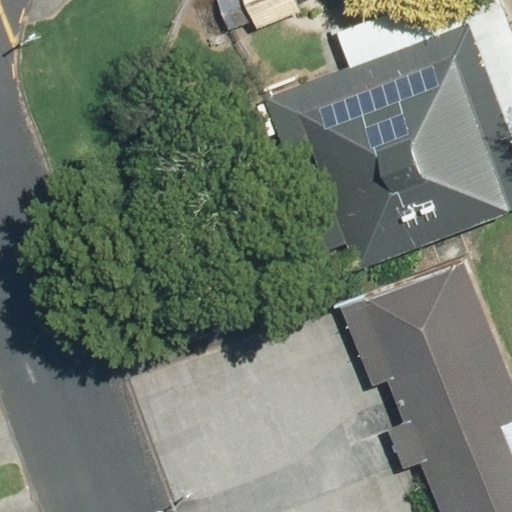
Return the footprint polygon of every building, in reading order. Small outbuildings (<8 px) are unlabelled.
[(311,0),(248,0),(258,25),(313,4),(311,0)] [(346,62),(262,90),(283,151),(313,141),(354,261),(511,207),(511,11),(508,0),(400,0),(333,23),(346,62)] [(511,251),(498,257),(511,292),(511,251)] [(511,511),(511,390),(465,256),(342,299),(370,381),(395,372),(410,415),(393,421),(408,466),(426,460),(443,511),(511,511)] [(298,463),(195,511),(194,511),(295,511),(317,502),(298,463)]
